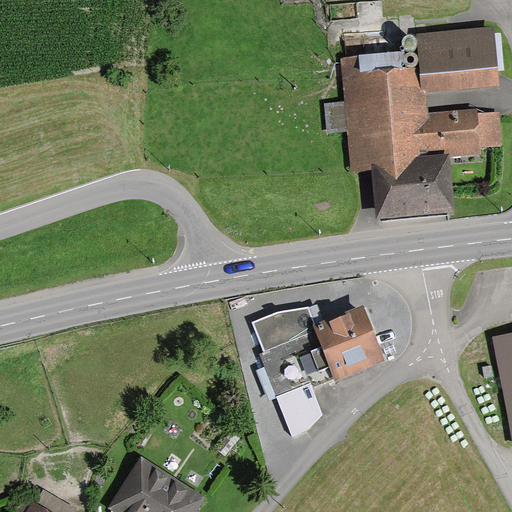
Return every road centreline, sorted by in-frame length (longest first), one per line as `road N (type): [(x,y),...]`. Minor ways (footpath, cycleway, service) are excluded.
road 1 (residential): [(421,249),(440,358),(382,387),(270,511)]
road 2 (unclassified): [(0,232),(96,198),(158,194),(200,228),(209,282)]
road 3 (primary): [(209,282),(421,249)]
road 4 (primary): [(0,326),(209,282)]
